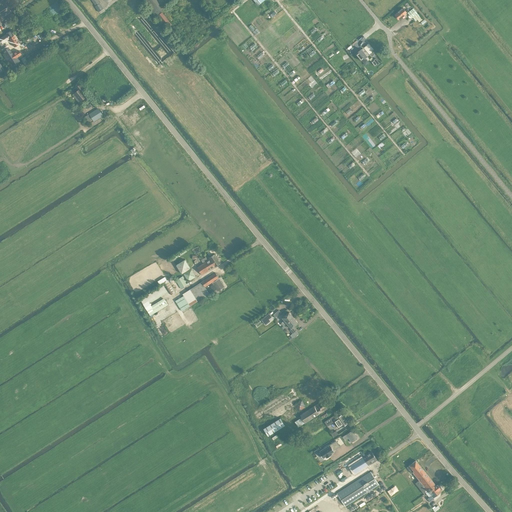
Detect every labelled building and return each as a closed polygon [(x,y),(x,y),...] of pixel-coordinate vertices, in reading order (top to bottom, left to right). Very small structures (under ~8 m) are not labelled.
[(12,9),(5,0),(2,0),(0,2),(0,1),(0,16),(1,16),(3,16),(5,15),(5,14),(12,9)] [(128,4),(125,6),(119,0),(118,0),(109,7),(120,22),(133,12),(128,4)] [(156,16),(162,11),(156,0),(146,0),(145,1),(156,16)] [(95,6),(98,12),(104,9),(100,3),(95,6)] [(400,45),(422,26),(421,25),(426,21),(418,13),(414,7),(408,12),(412,17),(406,23),(408,25),(393,37),(400,45)] [(404,15),(407,13),(403,7),(395,14),(399,20),(405,15),(404,15)] [(105,11),(100,15),(104,21),(105,22),(110,18),(109,17),(105,11)] [(155,67),(176,52),(146,11),(125,26),(155,67)] [(162,13),(158,16),(168,28),(172,24),(162,13)] [(6,35),(0,38),(0,45),(3,51),(12,64),(17,61),(15,58),(21,55),(20,54),(20,53),(20,52),(19,51),(18,50),(11,55),(9,51),(10,50),(8,47),(8,48),(4,42),(9,39),(15,47),(19,44),(14,36),(13,36),(10,31),(6,34),(6,35)] [(361,61),(367,56),(361,49),(356,54),(361,61)] [(25,56),(21,59),(25,65),(29,63),(25,56)] [(375,57),(371,61),(375,66),(380,62),(375,57)] [(86,96),(82,91),(85,88),(81,84),(77,86),(76,84),(74,86),(78,90),(74,93),(81,101),(86,96)] [(98,109),(90,114),(94,121),(102,115),(98,109)] [(261,162),(264,165),(268,161),(261,152),(256,156),(261,162)] [(169,258),(171,262),(177,259),(176,258),(187,251),(186,250),(190,248),(189,246),(169,258)] [(210,257),(210,259),(211,259),(215,266),(220,263),(214,254),(210,257)] [(202,275),(215,266),(211,259),(210,259),(208,261),(205,257),(201,260),(203,263),(197,267),(202,275)] [(176,265),(182,274),(190,268),(185,260),(176,265)] [(184,274),(188,281),(196,276),(191,269),(184,274)] [(205,287),(219,278),(215,273),(183,294),(184,296),(175,301),(182,311),(209,294),(205,287)] [(183,276),(176,280),(181,289),(188,285),(183,276)] [(175,292),(168,280),(167,280),(165,277),(158,281),(160,285),(164,282),(171,295),(175,292)] [(218,291),(224,287),(219,278),(212,283),(214,285),(210,287),(212,288),(209,290),(211,293),(217,289),(218,291)] [(167,290),(163,285),(140,299),(143,305),(167,290)] [(165,299),(147,310),(150,316),(168,305),(165,299)] [(287,323),(294,318),(289,312),(282,318),(284,320),(281,323),(281,324),(283,326),(287,323)] [(294,318),(287,323),(291,329),(298,323),(294,318)] [(270,395),(270,393),(270,392),(270,390),(269,389),(268,388),(267,387),(266,386),(264,385),(262,385),(261,385),(259,386),(258,386),(256,387),(255,389),(254,390),(254,392),(254,393),(254,395),(254,396),(255,398),(256,399),(257,400),(258,401),(260,401),(261,402),(263,402),(264,401),(266,401),(267,400),(268,399),(269,397),(270,395)] [(300,411),(306,406),(302,400),(295,404),(300,411)] [(300,415),(302,418),(295,422),(298,427),(305,423),(320,414),(322,418),(325,416),(326,417),(328,416),(327,415),(328,414),(325,410),(327,409),(322,401),(300,415)] [(327,426),(334,421),(336,424),(334,425),(335,426),(337,425),(339,429),(347,423),(342,415),(337,418),(335,414),(324,422),(327,426)] [(280,418),(266,426),(263,428),(268,435),(285,425),(280,418)] [(357,439),(352,431),(342,437),(342,436),(340,438),(343,442),(348,438),(351,443),(357,439)] [(334,451),(333,450),(340,446),(336,441),(320,451),(320,452),(319,453),(323,458),(326,456),(327,458),(330,456),(331,455),(332,454),(331,453),(334,451)] [(361,451),(359,452),(347,460),(350,465),(355,473),(377,460),(372,452),(365,456),(364,453),(362,454),(361,451)] [(428,491),(428,492),(436,486),(416,460),(407,467),(412,473),(413,472),(419,480),(415,483),(424,494),(428,491)] [(379,485),(370,472),(337,493),(345,506),(379,485)] [(438,484),(436,486),(428,492),(431,495),(427,499),(430,502),(434,499),(433,498),(442,490),(440,488),(441,488),(440,488),(440,487),(439,485),(438,485),(438,484)]
